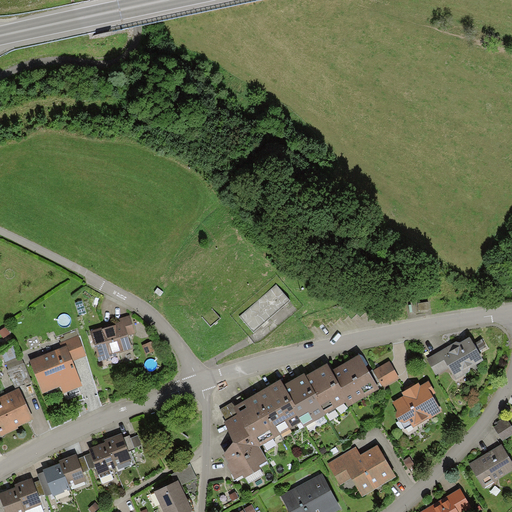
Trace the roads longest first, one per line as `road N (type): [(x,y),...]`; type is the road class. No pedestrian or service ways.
road 1 (residential): [(198,380),(377,333),(511,314)]
road 2 (residential): [(198,380),(144,309),(0,232)]
road 3 (residential): [(0,473),(198,380)]
road 4 (residential): [(396,511),(472,437),(511,370)]
road 5 (trunk): [(0,37),(172,0)]
road 6 (residential): [(197,511),(206,439),(198,380)]
